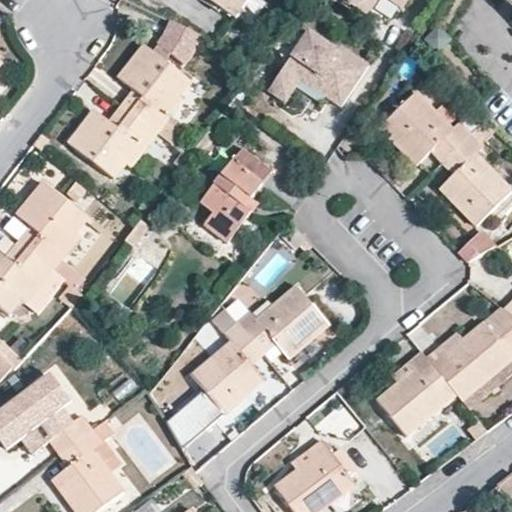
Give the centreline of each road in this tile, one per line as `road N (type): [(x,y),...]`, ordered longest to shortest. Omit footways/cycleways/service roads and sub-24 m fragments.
road 1 (residential): [(398,314),(230,458),(228,498),(239,511)]
road 2 (residential): [(398,314),(444,275),(360,182),(334,180),(314,195),(308,214)]
road 3 (residential): [(0,145),(58,76),(52,33),(24,0)]
road 4 (residential): [(308,214),(398,314)]
